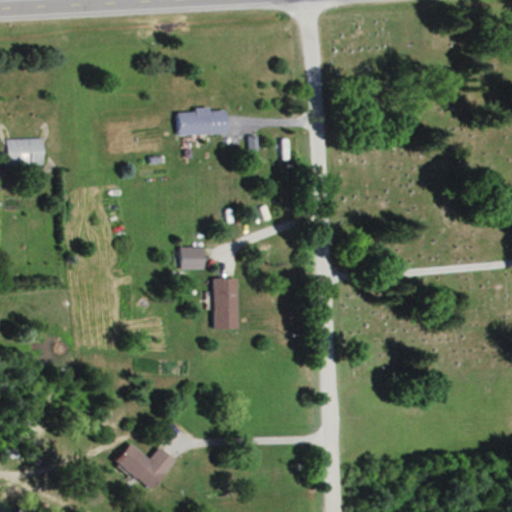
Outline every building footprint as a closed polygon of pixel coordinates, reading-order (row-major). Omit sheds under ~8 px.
[(174,112),(224,108),(226,131),(176,135),(174,112)] [(4,137),(42,134),(44,164),(6,166),(4,137)] [(174,245),(200,245),(200,268),(174,268),(174,245)] [(210,276),(235,276),(237,328),(212,329),(210,276)] [(126,440),(110,460),(151,491),(175,459),(158,446),(149,457),(126,440)]
